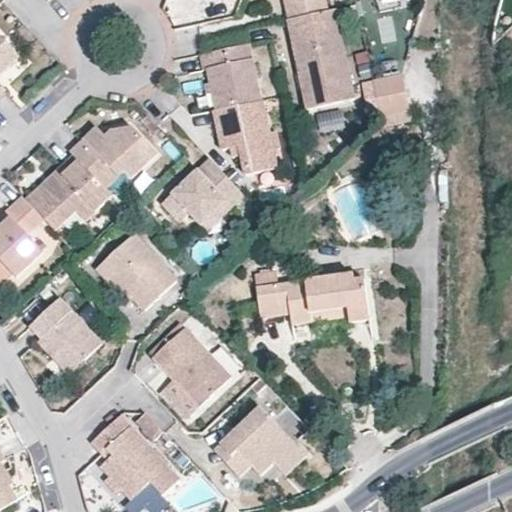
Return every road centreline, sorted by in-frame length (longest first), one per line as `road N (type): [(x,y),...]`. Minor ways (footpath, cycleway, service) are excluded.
road 1 (tertiary): [(511,410),(422,452),(339,511)]
road 2 (residential): [(97,80),(122,84),(145,73),(156,38),(135,8),(94,10)]
road 3 (residential): [(0,166),(97,80)]
